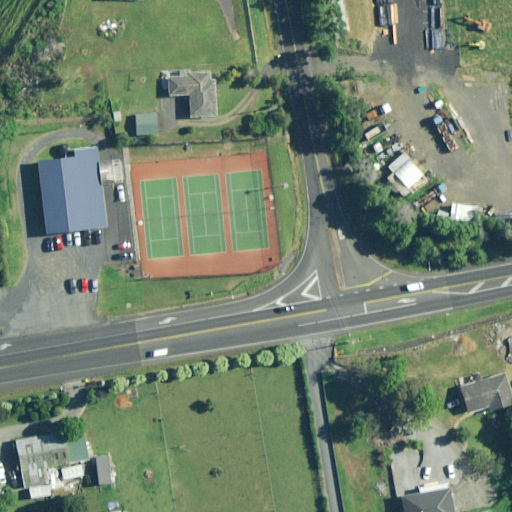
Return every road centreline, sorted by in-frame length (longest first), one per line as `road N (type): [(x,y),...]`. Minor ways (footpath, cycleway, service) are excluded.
road 1 (primary): [(0,368),(345,304)]
road 2 (tertiary): [(285,0),(345,304)]
road 3 (primary): [(345,304),(511,276)]
